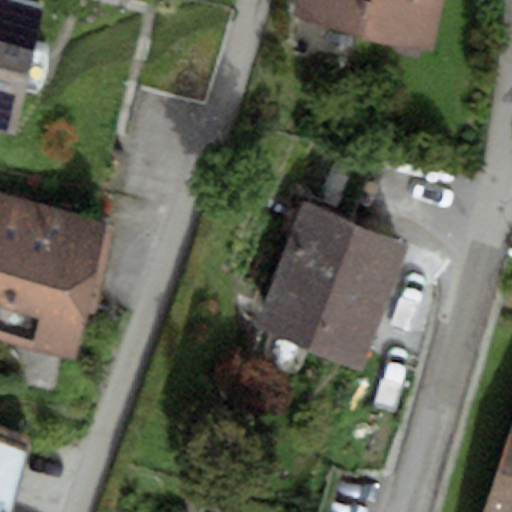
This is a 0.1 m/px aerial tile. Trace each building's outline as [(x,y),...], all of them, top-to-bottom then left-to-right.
[(45,7),(16,0),(0,0),(0,129),(13,132),(23,91),(41,96),(51,56),(34,52),(45,7)] [(443,0),(295,0),(291,18),(432,50),(443,0)] [(107,221),(0,194),(0,341),(76,360),(87,314),(93,316),(114,230),(105,228),(107,221)] [(411,244),(302,203),(255,329),(364,369),(411,244)] [(511,511),(511,422),(482,511),(511,511)] [(5,511),(27,438),(0,430),(0,511),(5,511)]
